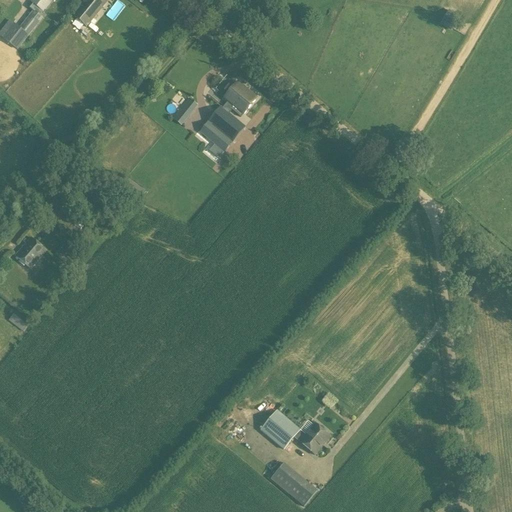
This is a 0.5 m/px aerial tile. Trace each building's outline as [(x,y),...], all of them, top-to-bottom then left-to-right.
[(49,0),(31,0),(30,2),(44,13),(52,2),(49,0)] [(109,0),(108,0),(85,0),(74,15),(87,27),(109,0)] [(33,10),(20,28),(13,23),(2,38),(17,50),(43,17),(33,10)] [(452,29),(458,19),(448,12),(442,23),(452,29)] [(246,127),(229,113),(232,110),(241,117),(256,99),(248,93),(249,92),(239,82),(226,98),(229,100),(222,108),(221,107),(201,131),(225,152),(246,127)] [(174,118),(170,122),(177,128),(180,124),(182,125),(198,105),(189,98),(174,118)] [(146,192),(127,177),(122,186),(141,200),(146,192)] [(83,243),(73,235),(56,255),(66,262),(83,243)] [(16,256),(31,269),(47,251),(32,237),(16,256)] [(31,323),(16,311),(10,321),(24,332),(31,323)] [(260,432),(283,452),(299,433),(304,437),(300,442),(316,455),(331,436),(315,423),(305,435),(301,431),(277,411),(260,432)] [(284,464),(270,480),(304,508),(317,492),(284,464)]
